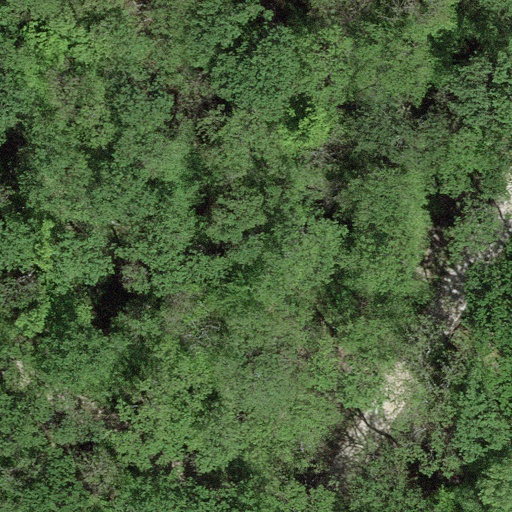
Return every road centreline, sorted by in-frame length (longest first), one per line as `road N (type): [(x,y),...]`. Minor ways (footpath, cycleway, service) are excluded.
road 1 (track): [(318,501),(511,191)]
road 2 (track): [(0,325),(318,501)]
